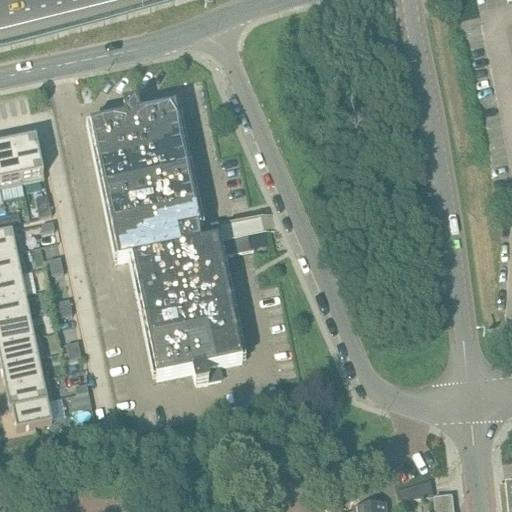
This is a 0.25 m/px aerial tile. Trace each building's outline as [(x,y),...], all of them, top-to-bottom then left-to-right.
[(274,233),(271,217),(200,232),(175,111),(151,116),(148,103),(123,108),(125,121),(89,128),(118,265),(131,262),(156,383),(192,376),(195,388),(220,383),(218,370),(241,365),(219,260),(253,253),(250,238),(274,233)] [(35,143),(13,147),(22,188),(44,183),(35,143)] [(13,147),(0,150),(0,190),(0,192),(22,188),(13,147)] [(49,211),(37,213),(39,221),(51,218),(49,211)] [(18,217),(6,220),(8,227),(19,225),(18,217)] [(53,225),(41,228),(42,236),(54,233),(53,225)] [(0,236),(0,259),(21,255),(16,233),(0,236)] [(0,259),(0,281),(25,276),(21,255),(0,259)] [(60,261),(48,263),(50,271),(62,268),(60,261)] [(62,268),(50,271),(51,278),(63,276),(62,268)] [(0,281),(0,303),(25,298),(21,278),(25,277),(25,276),(0,281)] [(25,298),(0,303),(0,325),(29,319),(25,298)] [(69,303),(57,306),(59,313),(70,311),(69,303)] [(70,311),(59,313),(60,321),(72,318),(70,311)] [(0,325),(0,347),(38,340),(38,339),(34,340),(29,319),(0,325)] [(38,340),(0,347),(0,368),(0,370),(43,361),(38,340)] [(78,345),(66,348),(67,355),(79,353),(78,345)] [(79,353),(67,355),(69,363),(81,361),(79,353)] [(0,370),(5,391),(47,382),(47,381),(42,382),(38,363),(43,362),(43,361),(0,370)] [(47,382),(5,391),(9,412),(47,404),(52,403),(47,382)] [(86,388),(75,390),(76,398),(88,395),(86,388)] [(47,404),(9,412),(9,413),(11,413),(16,434),(51,426),(47,404)] [(92,420),(80,422),(82,430),(94,428),(92,420)] [(430,483),(395,495),(397,505),(432,500),(430,483)] [(452,511),(451,499),(433,501),(434,511),(452,511)]
